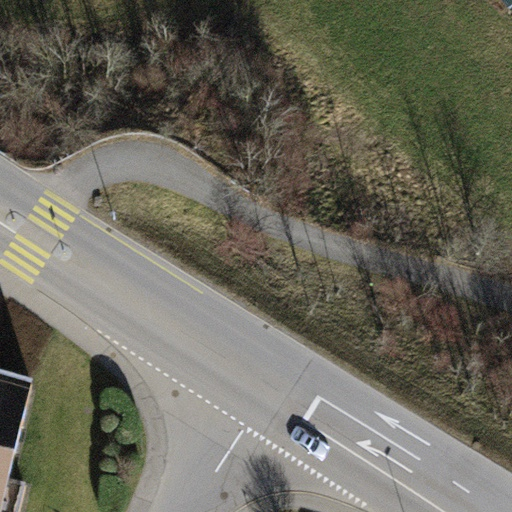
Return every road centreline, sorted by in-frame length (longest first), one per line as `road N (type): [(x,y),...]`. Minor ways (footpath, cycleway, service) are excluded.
road 1 (secondary): [(269,387),(0,208)]
road 2 (secondary): [(467,511),(269,387)]
road 3 (residential): [(269,387),(191,511)]
